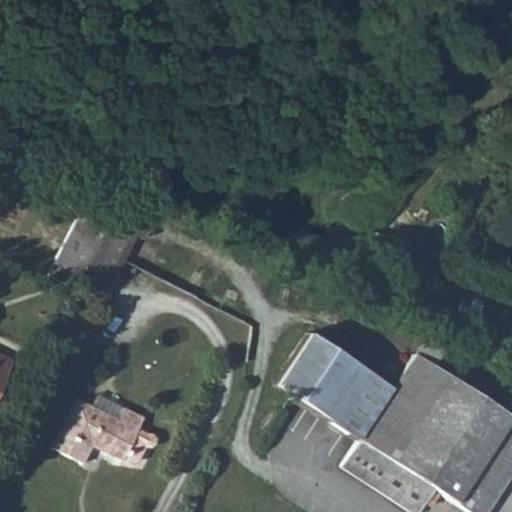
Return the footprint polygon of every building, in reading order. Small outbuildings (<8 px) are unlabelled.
[(53,274),(71,284),(108,221),(121,197),(103,189),(53,274)] [(71,284),(98,299),(127,247),(134,235),(108,221),(71,284)] [(511,415),(420,350),(394,387),(350,355),(354,350),(339,340),(335,344),(310,326),(275,382),(356,439),(340,461),(414,511),(429,490),(460,511),(483,511),(511,471),(511,415)] [(420,350),(511,415),(511,399),(446,353),(449,350),(430,336),(420,350)] [(12,432),(39,446),(47,429),(82,445),(83,443),(93,448),(98,446),(106,432),(111,432),(116,429),(116,423),(112,419),(107,417),(99,413),(105,400),(62,376),(55,389),(37,380),(12,432)]
